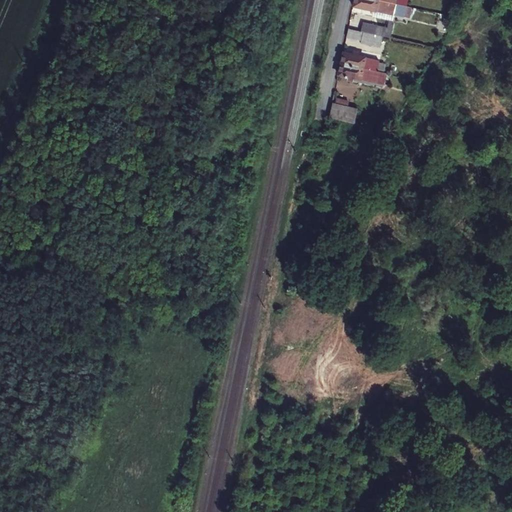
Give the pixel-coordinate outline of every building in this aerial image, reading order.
[(366,0),(364,0),(363,8),(376,11),(375,14),(394,17),(396,5),(366,0)] [(357,25),(355,39),(399,47),(401,36),(394,34),(395,32),(357,25)] [(355,39),(353,52),(400,61),(402,47),(399,47),(355,39)] [(349,76),(348,81),(371,85),(372,80),(349,76)] [(348,81),(346,93),(369,96),(371,85),(348,81)]
